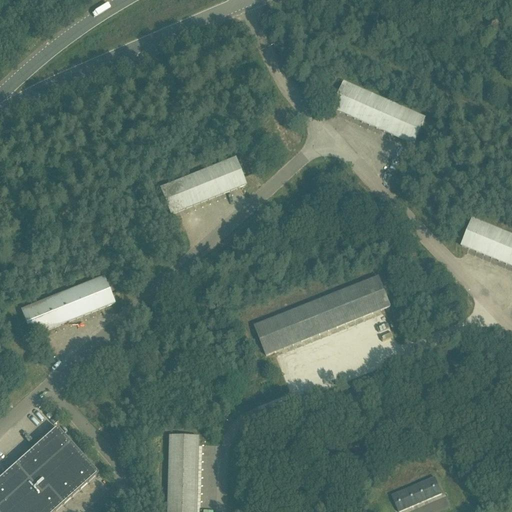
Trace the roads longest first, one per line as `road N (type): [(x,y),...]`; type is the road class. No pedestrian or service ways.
road 1 (tertiary): [(0,112),(243,2)]
road 2 (tertiary): [(126,0),(0,94)]
